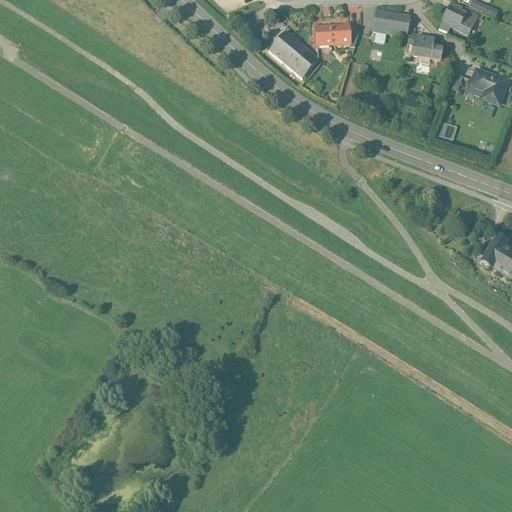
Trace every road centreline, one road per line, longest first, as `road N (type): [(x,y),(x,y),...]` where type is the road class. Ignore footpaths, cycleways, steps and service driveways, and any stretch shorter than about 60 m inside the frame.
road 1 (track): [(133,85),(210,152),(410,280),(465,301),(511,332)]
road 2 (secondary): [(511,195),(368,140),(296,102),(185,0)]
road 3 (track): [(349,130),(342,161),(453,310),(511,370)]
road 4 (track): [(287,300),(511,439)]
road 5 (residential): [(403,0),(299,1),(259,14)]
